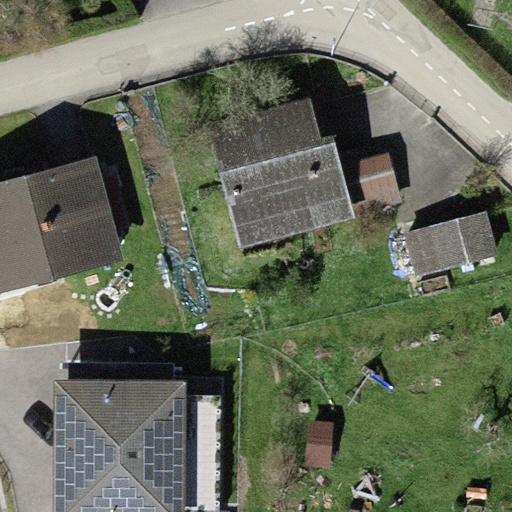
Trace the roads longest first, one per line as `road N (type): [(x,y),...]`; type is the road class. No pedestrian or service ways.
road 1 (residential): [(341,0),(0,95)]
road 2 (residential): [(511,160),(346,0)]
